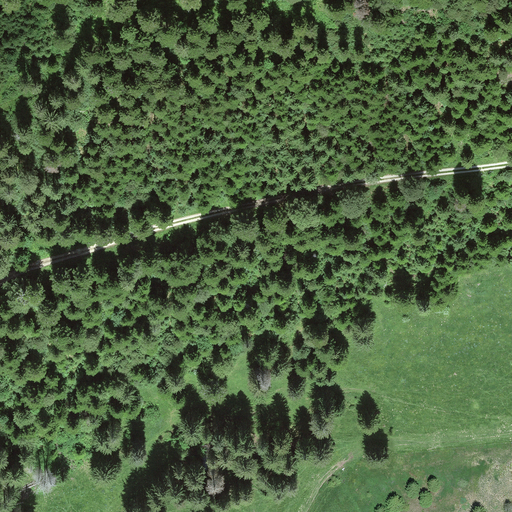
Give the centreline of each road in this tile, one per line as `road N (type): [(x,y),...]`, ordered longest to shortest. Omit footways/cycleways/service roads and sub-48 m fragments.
road 1 (track): [(511,163),(348,183),(149,228),(0,280)]
road 2 (track): [(511,433),(376,444),(323,478),(302,511)]
